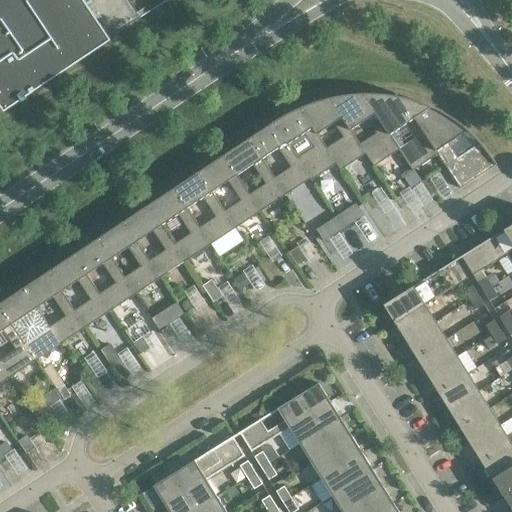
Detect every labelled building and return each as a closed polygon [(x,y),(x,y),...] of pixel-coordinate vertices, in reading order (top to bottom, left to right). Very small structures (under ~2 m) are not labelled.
[(0,0),(0,105),(0,106),(4,112),(21,100),(22,102),(27,98),(26,97),(111,40),(109,38),(141,18),(129,0),(0,0)] [(390,135),(363,94),(354,95),(346,95),(338,97),(329,98),(351,130),(367,120),(376,134),(360,144),(374,166),(399,150),(413,171),(399,149),(390,135)] [(366,94),(363,94),(390,135),(406,124),(415,138),(399,149),(413,171),(438,155),(460,189),(461,188),(400,97),(394,96),(385,95),(381,95),(374,94),(366,94)] [(407,99),(400,97),(461,188),(495,165),(496,166),(497,165),(493,158),(489,153),(484,147),(480,142),(457,158),(448,144),(468,130),(464,126),(461,124),(458,122),(452,118),(447,115),(440,111),(437,109),(430,106),(420,102),(414,100),(410,99),(407,99)] [(374,166),(360,144),(351,130),(329,98),(322,100),(314,103),(307,105),(300,108),(317,134),(334,123),(343,138),(326,148),(341,170),(366,154),(374,167),(374,166)] [(341,170),(326,148),(317,134),(300,108),(293,111),(287,114),(280,118),(273,122),(288,144),(304,133),(314,147),(297,158),(312,180),(336,164),(341,171),(341,170)] [(312,180),(297,158),(288,144),(273,122),(248,139),(262,159),(278,148),(291,167),(274,178),(286,195),(310,179),(311,181),(312,180)] [(286,195),(274,178),(262,159),(248,139),(223,156),(237,176),(253,165),(266,184),(249,195),(261,212),(286,195)] [(261,212),(249,195),(237,176),(223,156),(198,172),(212,192),(228,181),(241,200),(224,211),(236,228),(261,212)] [(406,176),(412,186),(423,178),(417,169),(406,176)] [(236,228),(224,211),(212,192),(198,172),(173,189),(187,209),(203,198),(216,217),(199,228),(211,245),(236,228)] [(211,245),(199,228),(187,209),(173,189),(148,205),(162,226),(178,215),(191,234),(174,245),(186,262),(211,245)] [(344,212),(351,223),(364,215),(357,204),(344,212)] [(186,262),(174,245),(162,226),(148,205),(123,222),(137,242),(153,231),(166,250),(149,261),(161,278),(186,262)] [(161,278),(149,261),(137,242),(123,222),(98,238),(112,259),(128,248),(141,267),(124,278),(135,295),(161,278)] [(316,230),(324,241),(337,233),(329,222),(316,230)] [(511,224),(461,257),(473,275),(511,250),(511,224)] [(135,295),(124,278),(112,259),(98,238),(73,255),(87,275),(103,264),(116,283),(99,294),(110,311),(135,295)] [(298,264),(305,258),(297,246),(289,251),(298,264)] [(110,311),(99,294),(87,275),(73,255),(48,272),(62,292),(78,281),(91,300),(74,311),(85,328),(110,311)] [(468,278),(456,260),(383,305),(394,323),(425,304),(425,305),(468,278)] [(241,288),(251,282),(243,271),(234,277),(241,288)] [(85,328),(74,311),(62,292),(48,272),(23,288),(37,308),(53,297),(66,316),(49,327),(60,344),(85,328)] [(486,277),(477,282),(483,292),(492,286),(486,277)] [(213,302),(221,296),(214,285),(205,290),(213,302)] [(478,295),(472,285),(464,291),(470,300),(478,295)] [(498,296),(492,286),(483,292),(489,301),(498,296)] [(60,344),(49,327),(37,308),(23,288),(0,303),(0,307),(12,325),(28,314),(41,333),(24,344),(35,361),(60,344)] [(484,304),(478,295),(470,300),(475,309),(484,304)] [(425,304),(394,323),(405,340),(436,321),(425,305),(425,304)] [(35,361),(24,344),(12,325),(0,307),(0,332),(3,331),(16,350),(0,360),(0,361),(10,378),(35,361)] [(153,319),(159,328),(169,322),(163,312),(153,319)] [(511,319),(507,312),(499,317),(505,326),(511,321),(511,319)] [(500,329),(494,320),(485,325),(491,335),(500,329)] [(446,339),(436,321),(405,340),(416,358),(446,339)] [(505,339),(500,329),(491,335),(497,344),(505,339)] [(140,352),(149,346),(142,335),(133,341),(140,352)] [(495,344),(490,337),(483,341),(488,349),(495,344)] [(457,356),(446,339),(416,358),(427,375),(457,356)] [(102,349),(110,362),(119,357),(110,344),(102,349)] [(468,373),(457,356),(427,375),(438,392),(468,373)] [(0,384),(10,378),(0,361),(0,384)] [(479,391),(468,373),(438,392),(448,410),(479,391)] [(260,420),(239,433),(251,452),(289,428),(289,427),(330,402),(318,383),(277,409),(278,410),(279,410),(285,421),(267,432),(260,421),(261,421),(260,420)] [(65,400),(71,396),(65,387),(60,391),(65,400)] [(47,405),(59,397),(53,388),(41,396),(47,405)] [(490,408),(479,391),(448,410),(459,427),(490,408)] [(340,419),(330,402),(289,427),(289,428),(300,444),(340,419)] [(500,425),(490,408),(459,427),(470,444),(500,425)] [(351,436),(340,419),(300,444),(310,462),(351,436)] [(511,443),(500,425),(470,444),(481,462),(511,443)] [(225,429),(219,432),(224,441),(230,437),(225,429)] [(17,440),(26,453),(34,447),(26,434),(17,440)] [(362,454),(351,436),(310,462),(321,479),(362,454)] [(232,437),(153,486),(165,505),(206,479),(206,480),(244,456),(232,437)] [(0,443),(0,459),(13,451),(6,440),(0,443)] [(511,466),(511,444),(511,443),(481,462),(491,479),(511,466)] [(262,451),(254,456),(261,468),(269,463),(262,451)] [(373,471),(362,454),(321,479),(332,496),(373,471)] [(254,472),(247,460),(239,465),(246,477),(254,472)] [(277,475),(269,463),(261,468),(269,480),(277,475)] [(511,490),(511,466),(491,479),(502,496),(511,490)] [(345,511),(384,488),(373,471),(332,496),(341,511),(345,511)] [(262,484),(254,472),(246,477),(254,489),(262,484)] [(206,479),(165,505),(169,511),(191,511),(216,496),(206,480),(206,479)] [(284,486),(275,491),(283,503),(291,497),(284,486)] [(384,511),(395,506),(384,488),(345,511),(384,511)] [(511,511),(511,490),(502,496),(511,511)] [(268,511),(276,507),(269,495),(260,500),(267,511),(268,511)] [(226,511),(216,496),(191,511),(226,511)] [(294,511),(299,509),(291,497),(283,503),(288,511),(294,511)]
